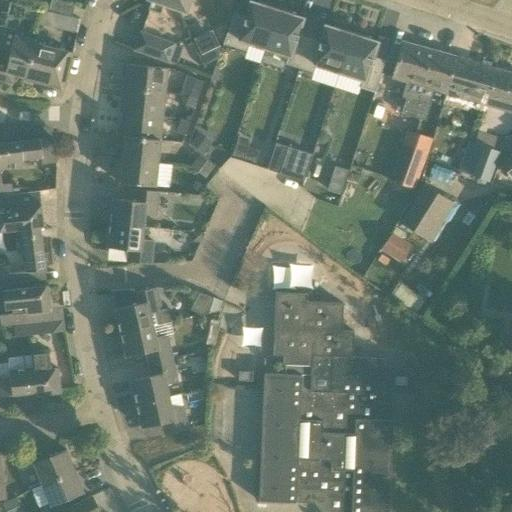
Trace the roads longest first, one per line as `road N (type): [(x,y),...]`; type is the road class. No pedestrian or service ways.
road 1 (residential): [(100,411),(76,275),(82,121)]
road 2 (residential): [(82,121),(105,0)]
